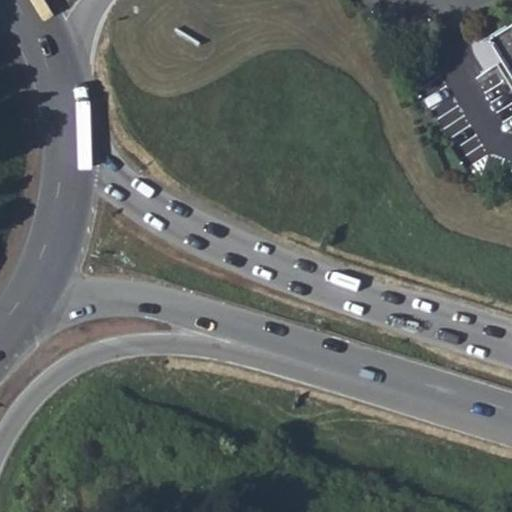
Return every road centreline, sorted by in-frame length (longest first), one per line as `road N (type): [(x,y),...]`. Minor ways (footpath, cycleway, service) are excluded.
road 1 (primary): [(511,350),(174,230),(71,153)]
road 2 (trunk): [(0,446),(47,383),(101,352),(142,343),(377,373)]
road 3 (primary): [(30,305),(103,297),(171,307),(377,373)]
road 4 (residential): [(454,8),(456,79),(511,150)]
road 5 (primary): [(30,305),(61,232),(71,153)]
road 6 (primary): [(377,373),(511,416)]
